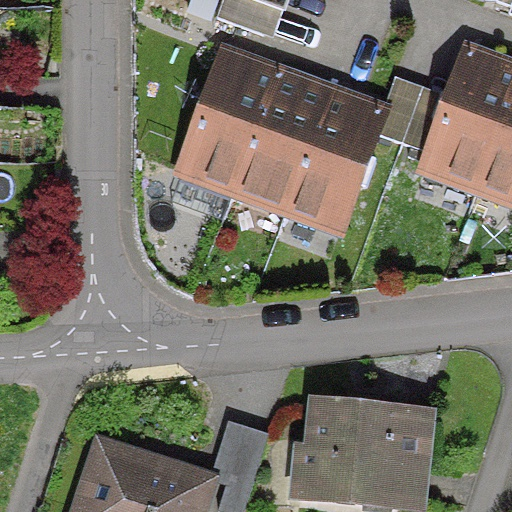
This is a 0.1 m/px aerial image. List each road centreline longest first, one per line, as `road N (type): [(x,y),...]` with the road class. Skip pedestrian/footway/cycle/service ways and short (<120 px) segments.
road 1 (residential): [(511,316),(85,352)]
road 2 (residential): [(99,0),(102,190),(85,352)]
